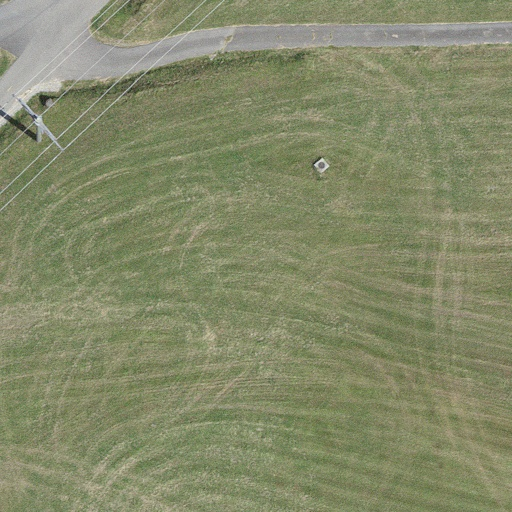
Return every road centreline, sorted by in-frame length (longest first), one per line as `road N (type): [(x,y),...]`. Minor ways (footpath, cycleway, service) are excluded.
road 1 (track): [(0,28),(99,66),(238,42),(511,36)]
road 2 (track): [(0,104),(90,0)]
